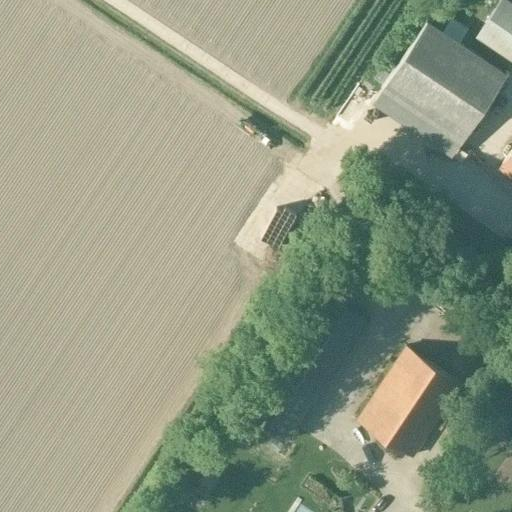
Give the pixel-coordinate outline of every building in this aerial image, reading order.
[(511,60),(511,2),(509,0),(499,0),(475,36),(511,60)] [(451,155),(460,142),(505,74),(457,42),(466,29),(449,18),(441,31),(425,20),(371,101),(451,155)] [(511,178),(511,147),(497,169),(511,178)] [(462,277),(466,272),(457,266),(454,271),(462,277)] [(412,299),(424,297),(420,282),(409,284),(412,299)] [(313,398),(366,318),(325,291),(272,372),(272,371),(246,412),(287,439),(313,398)] [(411,456),(460,382),(405,346),(356,419),(411,456)]
